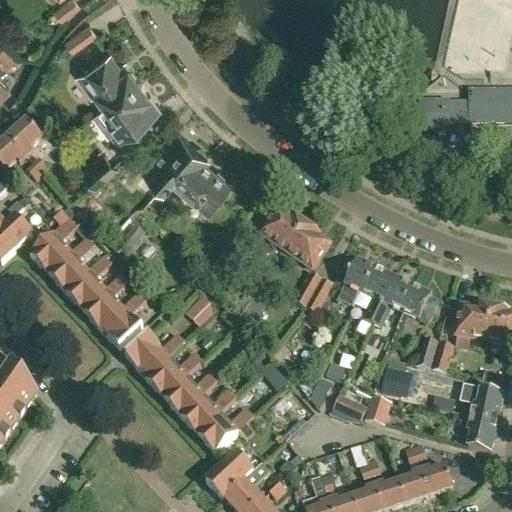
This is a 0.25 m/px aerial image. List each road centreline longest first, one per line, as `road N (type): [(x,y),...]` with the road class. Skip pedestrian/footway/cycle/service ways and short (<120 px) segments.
road 1 (unclassified): [(511,264),(390,220),(293,160),(210,89),(147,0)]
road 2 (residential): [(71,407),(1,511)]
